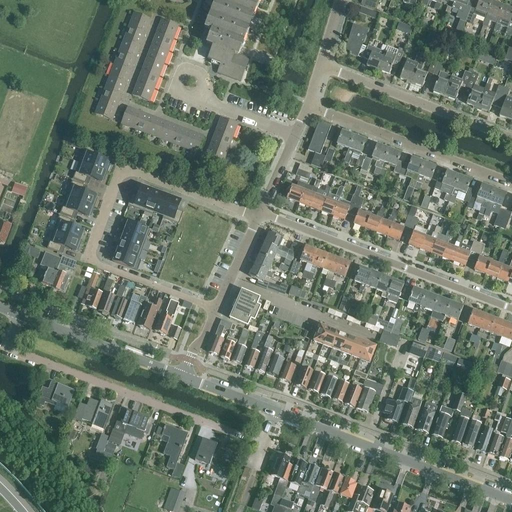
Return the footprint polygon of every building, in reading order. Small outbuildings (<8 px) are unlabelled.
[(215,0),(205,28),(212,31),(207,44),(213,46),(208,60),(212,61),(211,63),(220,67),(218,74),(240,82),(249,60),(238,55),(258,0),(215,0)] [(379,0),(377,0),(362,0),(361,4),(375,10),(379,0)] [(429,0),(436,3),(433,10),(438,11),(442,0),(429,0)] [(492,3),(485,0),(479,0),(475,11),(471,9),(469,14),(465,24),(471,26),(475,17),(477,18),(477,17),(485,20),(492,3)] [(503,7),(492,3),(485,20),(483,26),(487,28),(489,22),(496,25),(503,7)] [(511,17),(511,10),(503,7),(496,25),(494,31),(498,33),(501,27),(507,29),(510,23),(511,17)] [(362,8),(360,14),(378,20),(380,15),(362,8)] [(465,24),(469,14),(462,12),(462,14),(458,12),(455,19),(459,20),(459,22),(465,24)] [(146,34),(148,28),(151,21),(134,14),(129,27),(146,34)] [(161,20),(156,33),(173,40),(178,27),(161,20)] [(368,30),(353,24),(345,52),(358,57),(368,30)] [(406,27),(399,24),(397,31),(403,33),(406,27)] [(129,27),(124,40),(141,46),(146,34),(129,27)] [(168,52),(173,40),(156,33),(151,46),(168,52)] [(124,40),(119,52),(136,59),(141,46),(124,40)] [(208,48),(199,45),(193,60),(202,63),(208,48)] [(368,60),(366,65),(377,70),(386,46),(382,45),(380,51),(369,46),(364,58),(368,60)] [(164,65),(168,52),(151,46),(146,58),(164,65)] [(398,51),(386,46),(377,70),(389,74),(391,68),(395,69),(403,50),(398,49),(398,51)] [(119,52),(114,65),(131,71),(136,59),(119,52)] [(420,59),(419,59),(421,54),(417,52),(414,62),(407,60),(399,78),(411,82),(420,59)] [(487,56),(481,54),(479,60),(484,62),(487,56)] [(146,58),(142,71),(159,77),(164,65),(146,58)] [(411,82),(422,87),(427,74),(420,72),(422,67),(421,66),(423,61),(420,59),(411,82)] [(432,62),(428,73),(433,75),(437,63),(432,62)] [(437,63),(433,75),(438,77),(433,91),(444,95),(451,77),(440,73),(444,64),(438,62),(437,63)] [(114,65),(110,77),(126,84),(131,71),(114,65)] [(142,71),(137,83),(154,90),(159,77),(142,71)] [(458,93),(463,95),(471,74),(465,71),(461,80),(451,77),(444,95),(455,99),(458,93)] [(463,95),(469,97),(466,104),(477,108),(485,90),(474,86),(478,75),(472,72),(471,74),(463,95)] [(110,77),(105,90),(122,96),(126,84),(110,77)] [(137,83),(132,96),(149,103),(154,90),(137,83)] [(491,105),(497,107),(504,88),(498,86),(495,94),(490,92),(492,87),(488,85),(486,90),(485,90),(477,108),(488,112),(491,105)] [(504,88),(497,107),(502,109),(499,116),(511,121),(511,117),(511,99),(507,98),(509,90),(504,88)] [(105,90),(100,102),(117,109),(122,96),(105,90)] [(100,102),(95,115),(112,122),(117,109),(100,102)] [(140,113),(128,108),(121,125),(134,130),(140,113)] [(134,130),(146,135),(153,118),(140,113),(134,130)] [(146,135),(159,139),(165,122),(153,118),(146,135)] [(232,138),(237,126),(220,119),(215,132),(232,138)] [(159,139),(171,144),(178,127),(165,122),(159,139)] [(308,151),(316,154),(311,166),(321,170),(324,164),(323,164),(326,157),(320,155),(331,128),(319,123),(308,151)] [(171,144),(184,149),(190,132),(178,127),(171,144)] [(203,137),(190,132),(184,149),(197,154),(203,137)] [(215,132),(211,144),(228,151),(232,138),(215,132)] [(337,145),(349,149),(354,136),(342,132),(337,145)] [(366,141),(354,136),(349,149),(346,156),(347,156),(344,163),(349,165),(354,153),(360,155),(361,154),(366,141)] [(223,164),(228,151),(211,144),(206,157),(223,164)] [(378,145),(373,158),(377,160),(375,167),(376,168),(374,174),(379,176),(381,169),(384,163),(389,150),(378,145)] [(97,152),(85,147),(79,163),(107,173),(110,165),(108,164),(109,162),(95,157),(97,152)] [(335,152),(330,150),(325,162),(330,164),(335,152)] [(394,173),(400,175),(404,164),(398,162),(401,154),(389,150),(384,163),(396,167),(394,173)] [(372,160),(360,155),(358,161),(356,166),(362,168),(360,175),(365,177),(367,173),(372,160)] [(409,202),(414,189),(416,183),(419,176),(424,163),(412,158),(410,166),(404,164),(400,175),(405,177),(408,172),(414,174),(409,187),(408,187),(403,199),(409,202)] [(103,182),(107,173),(79,163),(73,179),(85,184),(87,178),(101,183),(102,181),(103,182)] [(414,189),(420,192),(424,181),(423,181),(424,178),(431,180),(436,168),(424,163),(419,176),(416,183),(414,189)] [(298,172),(310,176),(312,171),(300,166),(298,172)] [(310,176),(298,172),(296,177),(308,182),(310,176)] [(447,172),(440,192),(446,194),(444,201),(449,202),(449,203),(452,196),(451,196),(454,189),(459,176),(447,172)] [(469,203),(472,196),(474,190),(468,188),(471,181),(459,176),(454,189),(451,196),(452,196),(449,203),(454,204),(455,205),(457,198),(456,198),(459,191),(466,194),(463,201),(469,203)] [(97,199),(95,199),(96,197),(82,192),(84,186),(72,182),(66,198),(94,208),(97,199)] [(287,192),(284,199),(287,200),(299,205),(307,185),(298,182),(296,189),(292,187),(289,193),(287,192)] [(15,184),(13,190),(25,194),(27,188),(15,184)] [(307,185),(299,205),(311,209),(318,190),(314,188),(307,185)] [(495,190),(483,185),(477,200),(471,198),(467,208),(472,210),(475,203),(482,205),(481,208),(479,214),(485,216),(495,190)] [(350,203),(349,206),(354,208),(358,198),(362,188),(357,186),(354,195),(353,195),(350,203)] [(152,191),(142,187),(138,196),(132,194),(128,206),(144,212),(152,191)] [(329,194),(322,213),(333,218),(340,200),(344,188),(341,187),(339,189),(336,197),(329,194)] [(318,190),(311,209),(322,213),(329,194),(331,189),(326,188),(325,192),(318,190)] [(506,194),(495,190),(485,216),(489,218),(491,213),(493,213),(496,205),(501,207),(506,194)] [(153,216),(161,194),(152,191),(144,212),(153,216)] [(163,219),(171,198),(161,194),(153,216),(154,216),(155,214),(163,217),(162,219),(163,219)] [(421,207),(426,210),(430,198),(425,196),(421,207)] [(94,208),(66,198),(60,214),(72,219),(75,213),(88,218),(89,216),(91,217),(94,208)] [(181,202),(171,198),(163,219),(179,225),(183,213),(177,211),(181,202)] [(358,198),(354,208),(360,210),(364,200),(358,198)] [(340,200),(333,218),(344,222),(346,216),(349,215),(351,216),(354,208),(349,206),(350,203),(340,200)] [(354,208),(351,216),(356,218),(354,225),(365,230),(370,216),(359,212),(360,210),(354,208)] [(500,228),(506,211),(501,209),(494,226),(500,228)] [(506,211),(500,228),(505,230),(511,214),(506,211)] [(370,216),(365,230),(376,234),(381,220),(384,215),(379,213),(378,212),(375,218),(370,216)] [(72,221),(59,216),(53,233),(81,243),(81,242),(79,242),(83,232),(70,227),(72,221)] [(404,225),(404,227),(405,227),(409,229),(413,218),(408,216),(404,225)] [(381,220),(376,234),(387,238),(392,225),(395,219),(390,217),(387,220),(386,222),(381,220)] [(413,218),(409,229),(414,231),(415,231),(416,227),(419,221),(413,218)] [(0,241),(4,243),(11,226),(0,222),(0,241)] [(149,231),(128,223),(124,233),(146,241),(149,231)] [(392,225),(387,238),(399,243),(405,227),(404,227),(404,225),(400,224),(399,227),(392,225)] [(414,231),(408,246),(420,250),(425,237),(427,231),(416,227),(415,231),(414,231)] [(293,258),(299,247),(293,244),(290,251),(280,247),(284,238),(272,232),(271,234),(269,233),(264,245),(293,258)] [(78,252),(81,243),(53,233),(47,249),(60,253),(62,248),(75,253),(76,251),(78,252)] [(146,241),(124,233),(121,243),(142,251),(146,241)] [(425,237),(420,250),(431,255),(438,236),(434,234),(433,233),(431,239),(425,237)] [(438,236),(431,255),(442,259),(448,246),(450,240),(445,238),(439,235),(438,236)] [(470,254),(467,260),(472,262),(479,244),(474,241),(471,248),(469,254),(470,254)] [(142,251),(121,243),(117,252),(139,260),(142,251)] [(479,244),(472,262),(477,264),(479,258),(480,258),(485,246),(479,244)] [(27,245),(24,254),(37,258),(40,250),(27,245)] [(259,255),(273,262),(276,255),(292,262),(293,258),(264,245),(259,255)] [(459,250),(454,263),(465,268),(467,260),(470,254),(469,254),(471,248),(461,245),(459,250)] [(448,246),(442,259),(454,263),(459,250),(448,246)] [(301,278),(306,280),(317,251),(306,247),(301,261),(307,263),(301,278)] [(503,250),(499,259),(504,261),(507,252),(503,250)] [(306,280),(310,281),(316,267),(323,269),(328,255),(317,251),(306,280)] [(117,252),(114,263),(137,271),(141,261),(139,260),(117,252)] [(41,285),(53,289),(59,274),(56,273),(61,260),(45,254),(40,267),(47,269),(41,285)] [(273,262),(259,255),(253,266),(268,273),(268,272),(273,262)] [(339,260),(328,255),(323,269),(329,272),(326,280),(331,282),(339,260)] [(77,263),(62,257),(56,273),(59,274),(53,289),(65,294),(71,278),(64,275),(67,268),(74,271),(77,263)] [(477,264),(474,271),(485,276),(491,262),(480,258),(479,258),(477,264)] [(491,262),(485,276),(497,280),(502,266),(504,261),(499,259),(497,265),(491,262)] [(339,260),(334,274),(345,278),(350,264),(339,260)] [(301,264),(295,262),(291,272),(298,275),(301,264)] [(281,264),(279,269),(287,273),(289,268),(281,264)] [(502,266),(497,280),(508,284),(511,273),(511,264),(509,269),(502,266)] [(268,273),(253,266),(249,276),(263,283),(266,277),(271,280),(274,275),(268,272),(268,273)] [(364,292),(366,286),(371,272),(360,267),(355,282),(362,284),(360,290),(364,292)] [(366,286),(377,290),(382,276),(371,272),(366,286)] [(82,305),(96,310),(98,305),(102,295),(94,291),(100,276),(94,274),(82,305)] [(393,280),(382,276),(377,290),(383,292),(381,297),(386,299),(393,280)] [(109,315),(116,298),(116,297),(109,294),(114,282),(108,280),(102,295),(98,305),(101,306),(98,311),(102,313),(103,315),(106,316),(108,315),(109,315)] [(386,299),(388,299),(387,301),(397,305),(405,284),(393,280),(386,299)] [(280,294),(284,285),(284,284),(281,283),(280,287),(268,283),(266,289),(280,294)] [(121,286),(116,297),(116,298),(118,299),(111,316),(114,317),(116,320),(119,321),(121,320),(122,320),(129,303),(121,300),(126,288),(121,286)] [(291,287),(288,295),(299,299),(302,291),(291,287)] [(420,307),(421,307),(426,292),(413,287),(408,302),(416,305),(413,311),(418,312),(420,308),(420,307)] [(235,308),(230,319),(248,327),(251,320),(255,322),(261,308),(257,306),(260,299),(242,291),(238,303),(236,302),(233,308),(235,308)] [(438,297),(426,292),(421,307),(420,307),(420,308),(424,310),(424,308),(433,311),(438,297)] [(145,306),(147,299),(140,296),(137,305),(130,302),(123,321),(125,321),(126,323),(128,324),(129,323),(134,325),(141,306),(144,307),(145,306)] [(433,311),(430,319),(442,324),(445,316),(450,302),(438,297),(433,311)] [(152,309),(145,306),(144,307),(137,326),(140,327),(140,329),(144,330),(146,329),(151,332),(162,302),(155,300),(152,309)] [(339,311),(346,313),(350,303),(343,300),(339,311)] [(354,316),(358,318),(364,301),(360,300),(355,312),(354,316)] [(166,336),(168,337),(173,321),(172,320),(173,317),(175,318),(180,305),(172,302),(168,313),(168,314),(166,318),(161,317),(155,332),(161,335),(162,336),(164,337),(166,336)] [(445,316),(458,321),(463,306),(450,302),(445,316)] [(382,308),(377,306),(375,314),(374,314),(374,316),(378,317),(381,310),(382,308)] [(469,325),(480,329),(485,315),(474,311),(469,325)] [(368,323),(375,326),(378,319),(378,317),(374,316),(371,315),(368,323)] [(480,329),(491,333),(496,319),(485,315),(480,329)] [(381,321),(378,319),(375,326),(375,328),(380,330),(391,334),(392,330),(393,325),(388,324),(381,321)] [(393,325),(392,330),(399,333),(403,322),(396,319),(395,321),(393,325)] [(491,333),(501,338),(507,324),(496,319),(491,333)] [(232,325),(221,321),(209,353),(219,357),(225,341),(220,339),(224,328),(230,330),(232,325)] [(511,325),(507,324),(501,338),(511,341),(511,325)] [(314,342),(323,346),(330,329),(320,326),(314,342)] [(171,338),(177,341),(181,330),(175,328),(171,338)] [(330,329),(323,346),(333,349),(339,333),(330,329)] [(420,334),(427,337),(429,332),(422,329),(420,334)] [(240,339),(246,341),(249,333),(243,331),(240,339)] [(257,334),(245,367),(254,370),(260,354),(264,343),(260,341),(263,334),(258,332),(257,334)] [(339,333),(333,349),(342,353),(349,337),(339,333)] [(427,337),(420,334),(418,340),(425,343),(427,337)] [(393,335),(390,342),(393,344),(397,345),(400,337),(396,336),(393,335)] [(265,374),(271,358),(274,350),(270,348),(273,339),(269,337),(256,371),(265,374)] [(349,337),(342,353),(352,357),(358,340),(349,337)] [(434,347),(451,353),(456,341),(447,338),(445,345),(435,342),(434,347)] [(244,341),(240,340),(231,362),(241,365),(247,349),(242,347),(244,341)] [(358,340),(352,357),(361,360),(367,344),(358,340)] [(234,344),(226,341),(220,357),(230,361),(238,341),(236,341),(234,344)] [(301,341),(298,348),(304,351),(307,343),(301,341)] [(413,342),(409,354),(425,360),(425,359),(429,348),(413,342)] [(367,344),(361,360),(370,364),(377,348),(367,344)] [(283,351),(289,353),(291,347),(285,345),(283,351)] [(425,359),(439,364),(443,353),(429,348),(425,359)] [(456,358),(443,354),(441,359),(454,364),(456,358)] [(284,361),(273,357),(266,375),(272,377),(274,376),(278,378),(284,361)] [(502,375),(507,364),(501,362),(497,373),(502,375)] [(279,380),(291,384),(297,368),(285,364),(279,380)] [(491,364),(489,370),(494,372),(497,366),(491,364)] [(507,364),(502,375),(508,377),(511,366),(507,364)] [(304,369),(297,386),(307,390),(314,373),(304,369)] [(478,369),(476,375),(483,378),(485,372),(478,369)] [(489,372),(487,377),(495,380),(497,375),(489,372)] [(316,373),(309,391),(319,395),(326,377),(316,373)] [(330,373),(321,396),(331,400),(340,377),(330,373)] [(497,388),(506,392),(510,381),(501,378),(497,388)] [(363,391),(364,391),(357,410),(368,414),(375,396),(381,398),(384,387),(377,384),(366,381),(363,391)] [(350,387),(340,383),(333,401),(343,404),(350,387)] [(364,387),(354,383),(345,405),(355,409),(364,387)] [(49,391),(43,388),(36,405),(44,408),(45,403),(56,407),(57,404),(68,408),(74,393),(64,389),(64,388),(59,386),(59,387),(52,384),(49,391)] [(413,393),(403,389),(398,403),(394,401),(393,403),(388,401),(384,414),(389,416),(387,420),(398,424),(405,405),(404,405),(405,403),(409,404),(413,393)] [(462,412),(462,409),(465,401),(466,397),(457,394),(456,398),(457,398),(453,411),(461,413),(462,412)] [(423,403),(412,399),(403,426),(414,429),(423,403)] [(104,431),(107,423),(113,406),(102,402),(101,404),(90,400),(87,407),(80,404),(74,420),(82,422),(83,419),(94,423),(93,426),(104,431)] [(437,408),(426,404),(417,430),(429,435),(437,408)] [(451,417),(453,411),(442,407),(440,415),(433,436),(443,439),(450,418),(450,417),(451,417)] [(462,409),(462,412),(461,413),(451,442),(461,446),(469,423),(473,413),(462,409)] [(113,430),(108,442),(120,446),(124,434),(127,426),(136,430),(144,433),(148,434),(151,427),(147,425),(149,419),(148,419),(148,418),(143,416),(142,417),(141,417),(135,415),(128,412),(126,416),(120,414),(114,431),(113,430)] [(501,433),(506,435),(507,435),(511,421),(506,419),(501,433)] [(511,420),(511,421),(507,435),(506,435),(506,440),(499,459),(509,463),(511,453),(511,442),(509,441),(510,437),(511,437),(511,420)] [(471,423),(463,447),(473,450),(481,427),(479,426),(471,423)] [(163,455),(171,458),(167,468),(174,471),(172,476),(179,479),(184,467),(177,464),(188,434),(166,426),(162,435),(170,438),(163,455)] [(493,432),(484,429),(477,452),(486,455),(493,436),(493,432)] [(71,430),(67,439),(74,441),(78,432),(71,430)] [(102,435),(96,450),(97,450),(104,453),(110,438),(102,435)] [(504,440),(494,436),(488,455),(498,459),(504,440)] [(218,445),(204,440),(196,460),(210,466),(211,463),(231,471),(237,455),(216,448),(218,445)] [(108,443),(104,452),(111,455),(115,446),(108,443)] [(97,450),(94,460),(109,466),(113,456),(104,453),(97,450)] [(278,455),(270,477),(280,480),(270,506),(274,507),(272,511),(285,511),(286,510),(286,508),(279,506),(281,501),(281,500),(293,468),(288,466),(290,459),(285,458),(285,456),(282,455),(280,456),(278,455)] [(292,478),(290,484),(300,487),(302,482),(308,465),(298,461),(292,478)] [(310,493),(313,485),(319,470),(309,466),(303,482),(302,482),(300,487),(297,495),(303,497),(305,492),(310,493)] [(250,470),(245,468),(241,480),(246,481),(250,470)] [(313,485),(310,493),(308,500),(314,503),(320,488),(326,490),(332,475),(331,474),(330,472),(328,471),(326,472),(325,472),(324,473),(321,471),(315,486),(313,485)] [(182,472),(180,480),(190,483),(193,475),(182,472)] [(326,490),(321,505),(326,508),(332,493),(338,495),(344,479),(343,478),(343,476),(339,475),(337,476),(334,475),(332,475),(326,490)] [(346,480),(340,495),(346,498),(344,505),(348,507),(356,486),(353,485),(354,483),(346,480)] [(163,509),(163,510),(170,511),(178,511),(185,494),(171,488),(163,509)] [(353,496),(350,504),(346,511),(366,511),(367,510),(374,493),(361,488),(357,497),(353,496)] [(385,511),(392,496),(379,491),(372,510),(377,511),(385,511)] [(255,500),(252,509),(258,511),(262,502),(255,500)] [(281,501),(279,506),(286,508),(291,510),(293,504),(281,500),(281,501)] [(337,511),(340,505),(334,503),(331,511),(337,511)] [(397,503),(393,511),(409,511),(411,509),(397,503)]
